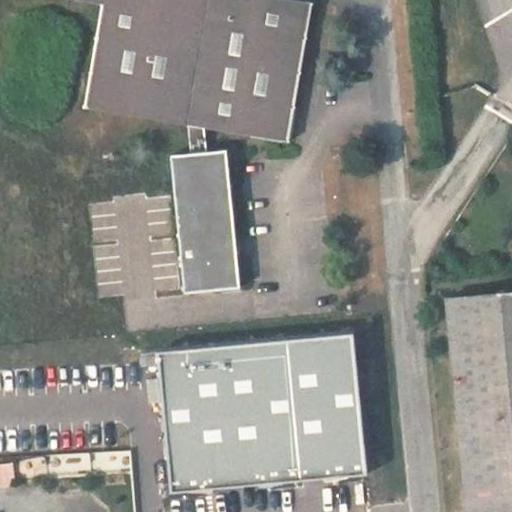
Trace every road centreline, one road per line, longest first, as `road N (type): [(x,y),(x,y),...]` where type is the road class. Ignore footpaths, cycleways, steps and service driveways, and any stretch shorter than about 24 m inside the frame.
road 1 (residential): [(419,511),(370,0)]
road 2 (unknown): [(384,140),(327,158),(304,208),(322,410)]
